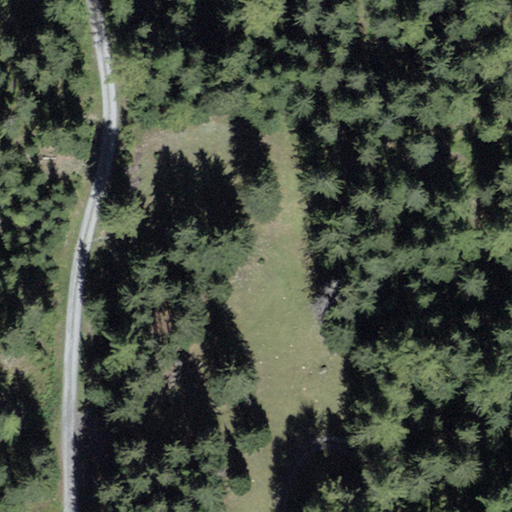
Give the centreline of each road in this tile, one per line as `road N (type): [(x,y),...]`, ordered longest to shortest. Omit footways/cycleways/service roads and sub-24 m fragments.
road 1 (track): [(86,0),(110,131),(73,265),(63,448),(68,511)]
road 2 (track): [(397,511),(369,471),(327,441),(299,454),(280,511)]
